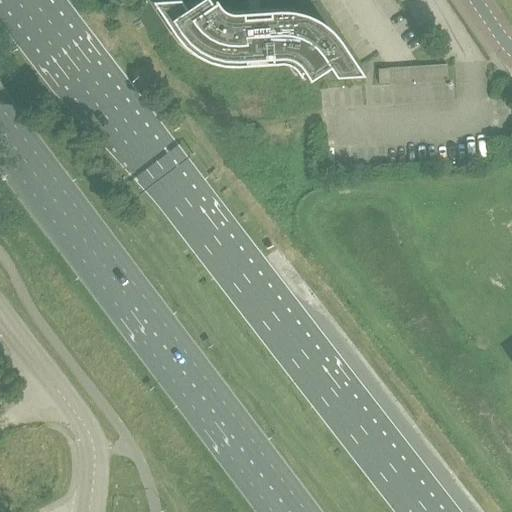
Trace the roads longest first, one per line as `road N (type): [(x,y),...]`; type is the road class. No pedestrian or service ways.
road 1 (primary): [(419,511),(24,0)]
road 2 (primary): [(0,117),(298,511)]
road 3 (unclassified): [(90,498),(95,449),(88,434),(0,314)]
